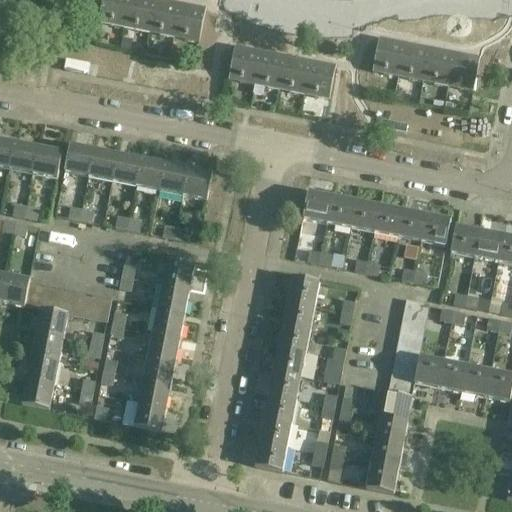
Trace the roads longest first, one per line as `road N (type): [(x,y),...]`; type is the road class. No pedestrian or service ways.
road 1 (residential): [(209,503),(280,149)]
road 2 (residential): [(280,149),(0,95)]
road 3 (residential): [(511,194),(280,149)]
road 4 (tertiary): [(209,503),(0,461)]
road 5 (residential): [(232,0),(357,24),(402,0)]
